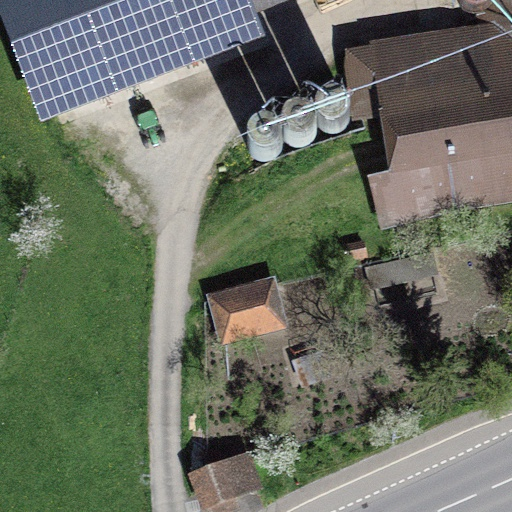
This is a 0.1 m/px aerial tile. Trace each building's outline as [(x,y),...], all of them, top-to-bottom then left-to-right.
[(13,0),(41,73),(231,0),(13,0)] [(511,0),(495,0),(497,16),(483,18),(486,38),(352,57),(360,117),(393,112),(402,172),(380,178),(391,222),(457,206),(457,203),(511,194),(511,0)] [(429,256),(371,269),(375,287),(433,273),(429,256)] [(271,286),(213,301),(224,341),(282,326),(271,286)] [(318,356),(298,364),(304,382),(325,375),(318,356)] [(246,458),(193,478),(204,509),(258,490),(246,458)]
